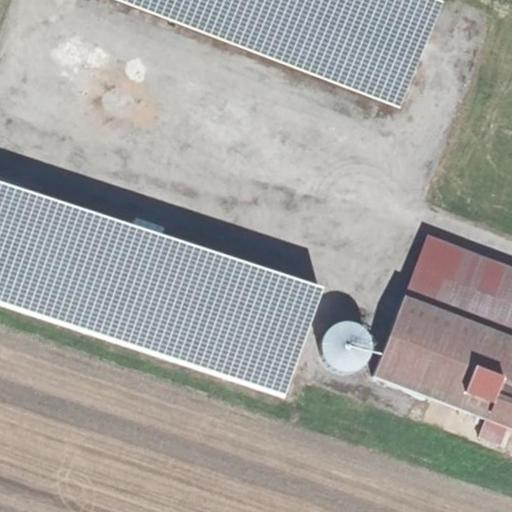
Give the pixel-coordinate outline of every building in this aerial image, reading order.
[(453,4),(443,0),(110,0),(409,116),(453,4)] [(0,178),(0,306),(291,407),(331,292),(0,178)] [(511,274),(422,241),(400,301),(511,342),(511,274)] [(511,342),(400,301),(370,380),(483,422),(510,432),(511,427),(511,342)] [(350,331),(330,333),(318,348),(320,367),(334,379),(354,378),(366,363),(364,344),(350,331)] [(504,449),(510,432),(483,422),(477,439),(504,449)]
